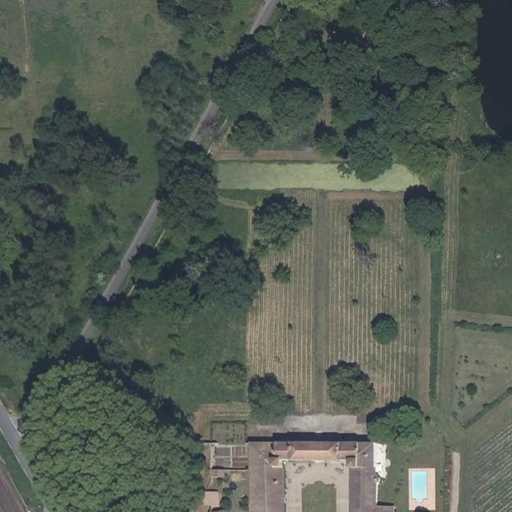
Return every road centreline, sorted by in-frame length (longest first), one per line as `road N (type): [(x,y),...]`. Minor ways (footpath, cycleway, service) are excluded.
road 1 (unclassified): [(280,0),(94,323)]
road 2 (tertiary): [(20,376),(93,511)]
road 3 (unclassified): [(94,323),(38,421),(16,440)]
